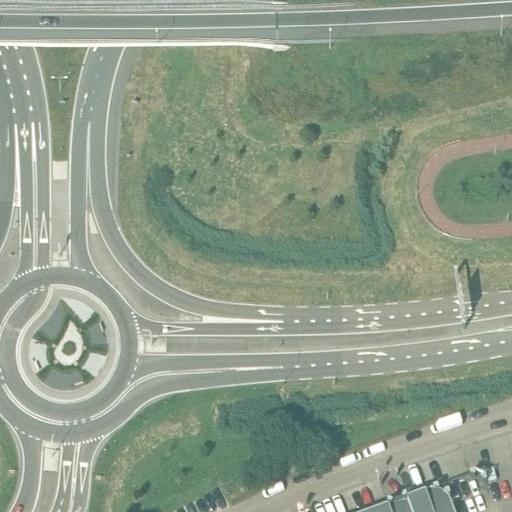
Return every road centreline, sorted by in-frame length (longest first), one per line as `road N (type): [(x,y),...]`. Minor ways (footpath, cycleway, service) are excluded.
road 1 (motorway): [(0,19),(277,18),(511,6)]
road 2 (motorway): [(328,321),(201,308),(148,281),(108,230),(90,104)]
road 3 (unclassified): [(259,511),(330,478),(511,415)]
road 4 (secondary): [(97,428),(151,385),(333,363)]
road 5 (secondary): [(127,371),(169,362),(333,363)]
road 6 (secondary): [(328,321),(162,328),(123,317)]
road 7 (trunk): [(19,94),(38,121),(42,277)]
road 8 (trunk): [(19,94),(23,283)]
road 9 (secondary): [(511,301),(328,321)]
road 10 (motorway): [(87,282),(77,242),(81,128),(90,104)]
road 11 (secondary): [(333,363),(511,345)]
road 12 (trunk): [(19,94),(8,124),(0,223)]
